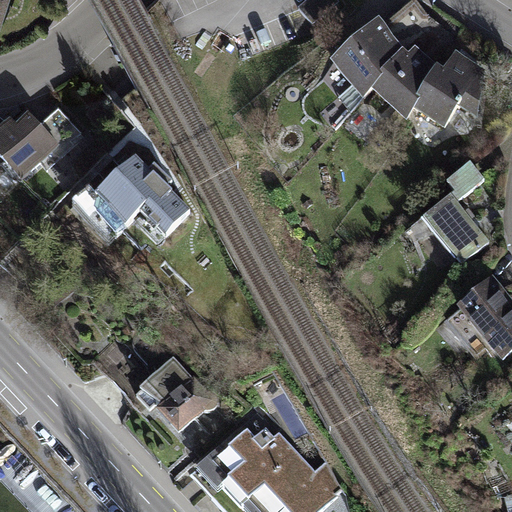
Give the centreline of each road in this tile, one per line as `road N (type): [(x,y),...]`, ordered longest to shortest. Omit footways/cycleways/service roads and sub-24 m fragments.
road 1 (primary): [(157,511),(0,345)]
road 2 (residential): [(117,0),(57,53),(0,80)]
